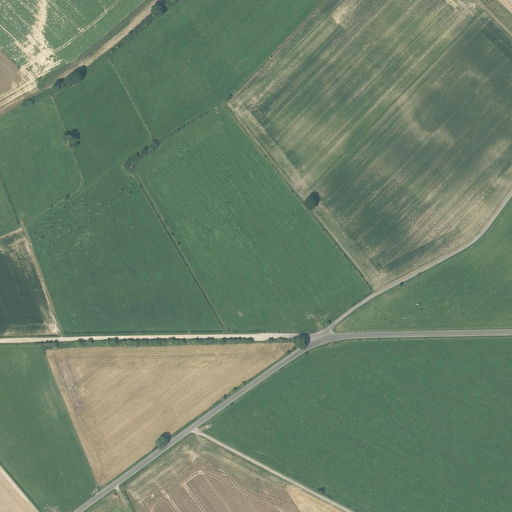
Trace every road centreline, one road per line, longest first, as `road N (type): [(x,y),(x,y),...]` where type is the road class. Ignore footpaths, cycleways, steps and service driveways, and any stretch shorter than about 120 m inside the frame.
road 1 (track): [(0,342),(322,339)]
road 2 (tertiary): [(78,511),(322,339)]
road 3 (unclassified): [(322,339),(346,314),(472,241),(511,193)]
road 4 (track): [(129,163),(227,337)]
road 5 (tertiary): [(322,339),(511,331)]
road 6 (track): [(349,511),(191,428)]
